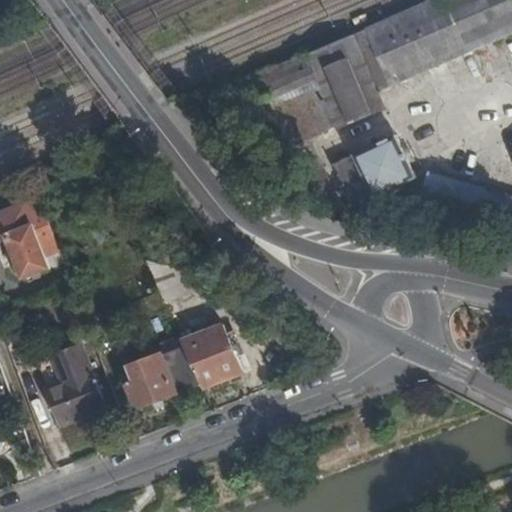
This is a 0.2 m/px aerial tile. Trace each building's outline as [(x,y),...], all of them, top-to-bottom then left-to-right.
[(511,0),(432,0),(239,83),(296,146),(320,132),(320,130),(335,124),(338,128),(385,108),(379,91),(450,60),(511,33),(511,0)] [(417,178),(397,135),(333,164),(353,206),(417,178)] [(511,195),(429,172),(419,202),(511,227),(511,195)] [(63,255),(55,233),(41,239),(29,207),(0,217),(0,236),(1,238),(8,236),(24,279),(52,268),(49,260),(63,255)] [(152,264),(153,266),(191,274),(189,269),(152,264)] [(191,274),(153,266),(169,303),(199,290),(191,274)] [(223,324),(184,342),(186,347),(203,386),(205,390),(245,372),(223,324)] [(160,345),(163,355),(181,349),(176,338),(160,345)] [(65,356),(85,348),(82,341),(62,349),(65,356)] [(203,386),(186,347),(181,349),(163,355),(135,366),(125,370),(139,409),(203,386)] [(109,411),(85,348),(65,356),(41,365),(64,427),(109,411)]
